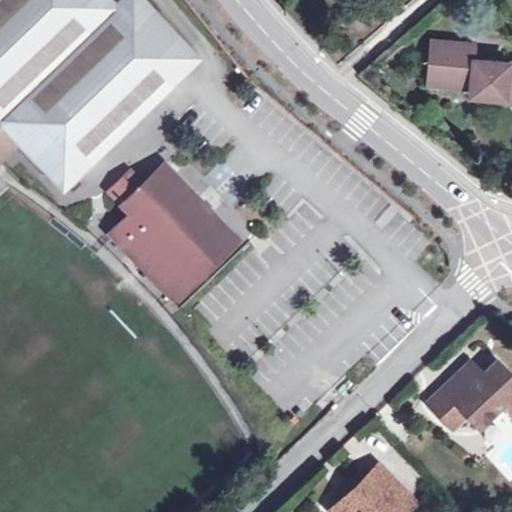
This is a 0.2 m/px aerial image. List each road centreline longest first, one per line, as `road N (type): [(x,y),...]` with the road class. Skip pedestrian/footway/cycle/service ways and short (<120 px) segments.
road 1 (residential): [(241,511),(511,251)]
road 2 (secondary): [(511,249),(275,47),(237,0)]
